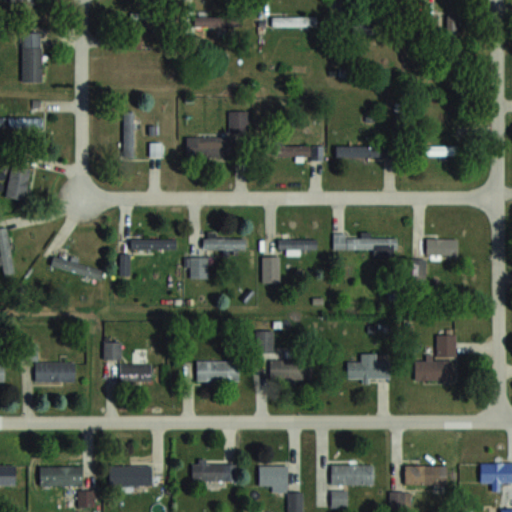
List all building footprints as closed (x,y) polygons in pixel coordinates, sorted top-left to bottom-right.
[(437,37),(437,14),(421,14),(421,37),(437,37)] [(242,27),(242,15),(194,15),(194,27),(242,27)] [(446,15),(446,38),(465,38),(465,15),(446,15)] [(317,16),(272,16),(272,27),(317,27),(317,16)] [(351,34),(378,34),(378,18),(351,18),(351,34)] [(125,19),(125,33),(117,33),(117,48),(154,48),(154,19),(125,19)] [(41,80),(41,32),(21,32),(21,80),(41,80)] [(123,155),(133,155),(133,110),(123,110),(123,155)] [(248,110),(229,110),(229,130),(248,130),(248,110)] [(0,126),(42,126),(42,117),(0,117),(0,126)] [(186,136),(186,156),(231,156),(231,136),(186,136)] [(150,157),(160,157),(160,144),(150,144),(150,157)] [(270,145),(270,156),(311,156),(311,145),(270,145)] [(419,155),(460,155),(460,145),(419,145),(419,155)] [(382,156),(382,146),(336,146),(336,156),(382,156)] [(29,168),(10,166),(6,197),(25,199),(29,168)] [(245,249),(245,237),(218,237),(218,232),(202,232),(202,249),(245,249)] [(333,233),(333,249),(373,249),(373,256),(395,256),(395,237),(370,237),(370,233),(333,233)] [(426,254),(457,254),(457,233),(426,233),(426,254)] [(278,250),(317,250),(317,235),(278,235),(278,250)] [(177,248),(177,238),(130,238),(130,248),(177,248)] [(130,254),(119,253),(119,274),(129,274),(130,254)] [(104,269),(53,254),(50,265),(101,280),(104,269)] [(185,256),(185,277),(208,277),(208,256),(185,256)] [(279,256),(262,256),(262,282),(279,282),(279,256)] [(425,279),(425,258),(410,258),(410,279),(425,279)] [(273,351),(273,330),(256,330),(256,351),(273,351)] [(455,355),(455,332),(436,332),(436,355),(455,355)] [(121,340),(103,340),(103,358),(121,358),(121,340)] [(390,378),(390,360),(377,360),(377,352),(360,352),(360,361),(347,361),(347,378),(390,378)] [(311,380),(311,359),(270,359),(270,380),(311,380)] [(451,379),(451,359),(414,359),(414,379),(451,379)] [(196,380),(238,380),(238,360),(196,360),(196,380)] [(75,361),(34,361),(34,382),(75,382),(75,361)] [(151,380),(151,363),(119,363),(119,380),(151,380)] [(191,480),(236,480),(236,461),(191,461),(191,480)] [(480,482),(511,481),(511,461),(480,462),(480,482)] [(330,483),(373,483),(373,463),(330,463),(330,483)] [(404,464),(404,484),(446,484),(446,464),(404,464)] [(82,465),(39,465),(39,484),(82,484),(82,465)] [(151,465),(109,465),(109,485),(151,485),(151,465)] [(78,506),(94,506),(94,489),(78,489),(78,506)] [(348,506),(348,489),(330,489),(330,506),(348,506)]
